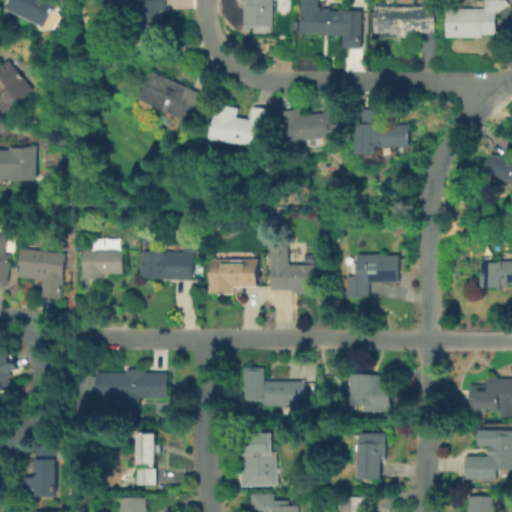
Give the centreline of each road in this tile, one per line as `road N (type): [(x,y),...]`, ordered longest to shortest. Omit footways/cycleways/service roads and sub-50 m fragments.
road 1 (residential): [(511,75),(446,146),(429,186),(426,511)]
road 2 (residential): [(492,94),(461,81),(263,79),(229,61)]
road 3 (residential): [(427,339),(206,339)]
road 4 (residential): [(206,339),(204,466),(212,511)]
road 5 (residential): [(30,332),(39,385),(33,421),(9,451)]
